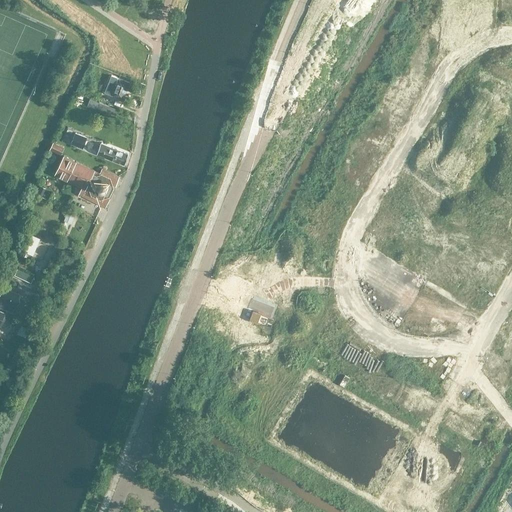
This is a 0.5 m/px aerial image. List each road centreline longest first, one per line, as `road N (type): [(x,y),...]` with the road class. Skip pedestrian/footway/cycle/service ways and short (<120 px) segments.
road 1 (track): [(511,34),(488,37),(450,65),(350,247),(351,301),(372,332),(407,345),(456,345)]
road 2 (residential): [(0,455),(129,180),(157,45)]
road 3 (unclassified): [(141,442),(256,124)]
road 4 (residential): [(259,511),(141,442)]
